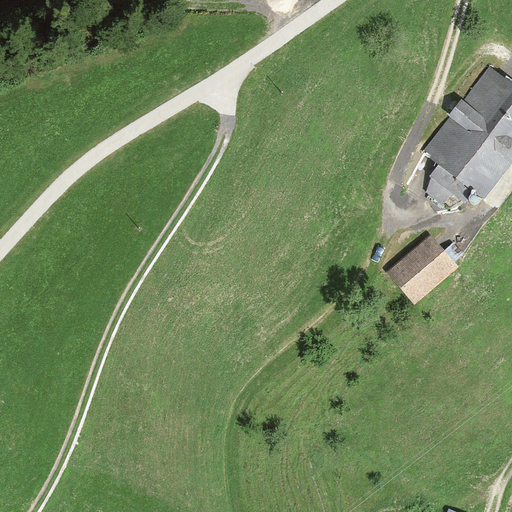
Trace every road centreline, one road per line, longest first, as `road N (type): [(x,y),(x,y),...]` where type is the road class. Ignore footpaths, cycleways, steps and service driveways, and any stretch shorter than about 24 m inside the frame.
road 1 (track): [(34,511),(126,298),(218,150),(227,125),(222,77)]
road 2 (track): [(0,251),(97,154),(334,0)]
road 3 (track): [(463,0),(437,92),(394,196),(410,217),(450,221),(481,212),(511,178)]
